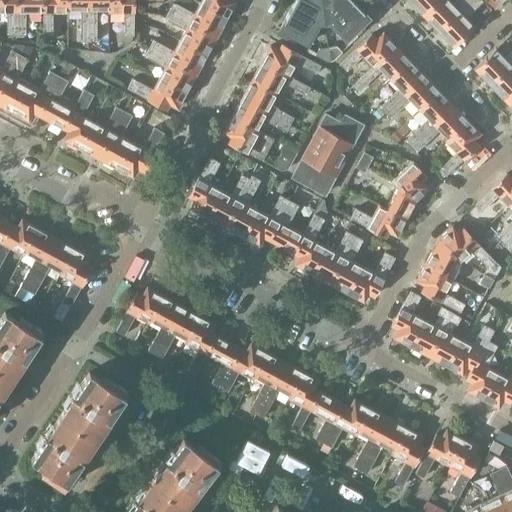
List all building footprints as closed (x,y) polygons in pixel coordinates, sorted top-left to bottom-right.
[(7,35),(17,35),(16,0),(0,0),(0,11),(7,12),(7,35)] [(26,12),(44,11),(44,0),(16,0),(17,35),(26,35),(26,12)] [(69,12),(69,9),(68,0),(44,0),(44,11),(44,35),(53,35),(53,12),(69,12)] [(81,41),(89,41),(89,0),(68,0),(69,9),(81,9),(81,41)] [(89,0),(89,41),(97,41),(97,9),(109,9),(109,0),(89,0)] [(109,0),(109,9),(109,12),(125,12),(125,36),(134,36),(134,0),(109,0)] [(201,0),(200,3),(226,18),(235,2),(231,0),(201,0)] [(323,23),(320,0),(294,0),(279,29),(307,44),(318,24),(323,23)] [(320,0),(323,23),(329,22),(345,39),(368,17),(351,0),(320,0)] [(410,0),(408,2),(422,16),(439,0),(410,0)] [(456,0),(452,4),(448,0),(439,0),(422,16),(439,33),(446,26),(445,25),(470,0),(456,0)] [(465,18),(482,1),(481,0),(470,0),(445,25),(446,26),(439,33),(452,48),(474,27),(465,18)] [(169,11),(216,36),(226,18),(200,3),(194,14),(175,4),(173,5),(169,11)] [(216,36),(169,11),(165,19),(185,30),(180,41),(206,55),(216,36)] [(276,35),(324,61),(329,60),(328,48),(319,49),(307,44),(279,29),(276,35)] [(363,55),(373,66),(395,45),(382,32),(376,39),(371,34),(339,64),(346,71),(363,55)] [(153,40),(149,49),(196,74),(206,55),(180,41),(174,52),(153,40)] [(0,89),(24,46),(14,45),(0,70),(0,89)] [(270,46),(261,62),(288,76),(295,63),(315,74),(320,66),(281,45),(278,51),(270,46)] [(381,70),(390,79),(409,60),(395,45),(373,66),(352,86),(358,92),(381,70)] [(0,104),(13,112),(27,86),(27,85),(16,80),(34,48),(24,46),(0,89),(0,104)] [(329,60),(330,64),(342,53),(336,47),(328,48),(329,60)] [(165,68),(159,79),(185,93),(196,74),(149,49),(144,57),(165,68)] [(474,70),(490,87),(498,80),(497,79),(511,64),(511,50),(504,58),(495,49),(474,70)] [(379,107),(385,113),(424,75),(409,60),(390,79),(399,88),(379,107)] [(261,62),(251,80),(276,94),(282,83),(306,96),(310,89),(288,76),(261,62)] [(490,87),(504,101),(511,93),(511,64),(497,79),(498,80),(490,87)] [(37,114),(54,124),(64,106),(56,101),(68,81),(64,79),(70,69),(63,66),(58,76),(37,114)] [(37,114),(58,76),(49,71),(38,92),(27,86),(13,112),(28,120),(33,112),(37,114)] [(410,100),(419,109),(438,90),(424,75),(385,113),(390,119),(410,100)] [(185,93),(159,79),(153,90),(132,79),(127,89),(166,110),(169,104),(177,108),(185,93)] [(251,80),(242,98),(292,125),(296,118),(270,105),(276,94),(251,80)] [(64,140),(79,148),(93,121),(82,115),(93,95),(83,90),(72,110),(64,106),(54,124),(68,131),(64,140)] [(404,141),(410,147),(453,105),(438,90),(419,109),(428,118),(404,141)] [(242,98),(232,116),(257,130),(263,119),(287,133),(292,125),(242,98)] [(439,130),(447,139),(467,120),(453,105),(410,147),(415,152),(439,130)] [(99,159),(124,112),(115,107),(104,127),(93,121),(79,148),(99,159)] [(117,169),(132,142),(120,136),(132,116),(124,112),(99,159),(117,169)] [(292,177),(324,194),(362,124),(344,115),(340,122),(325,114),(292,177)] [(257,130),(232,116),(220,139),(261,161),(273,139),(258,132),(259,131),(257,130)] [(467,120),(447,139),(445,141),(456,152),(440,168),(446,175),(478,144),(473,140),(480,133),(467,120)] [(132,142),(117,169),(132,177),(137,169),(143,172),(164,133),(154,128),(143,148),(132,142)] [(285,146),(273,167),(281,172),(287,170),(297,152),(285,146)] [(366,150),(361,159),(370,163),(374,154),(366,150)] [(190,208),(205,216),(219,189),(208,183),(219,163),(209,158),(188,197),(194,200),(190,208)] [(370,163),(361,159),(356,168),(365,172),(370,163)] [(411,162),(394,179),(415,200),(428,188),(421,181),(426,177),(411,162)] [(511,209),(511,208),(511,177),(511,179),(506,174),(474,204),(484,214),(500,198),(511,209)] [(205,216),(223,226),(249,179),(241,175),(230,195),(219,189),(205,216)] [(223,226),(243,237),(257,210),(246,204),(259,180),(251,175),(249,179),(223,226)] [(386,209),(405,219),(415,200),(394,179),(393,178),(389,184),(397,188),(386,209)] [(263,237),(267,239),(288,200),(279,195),(268,216),(257,210),(243,237),(259,245),(263,237)] [(267,239),(292,253),(302,234),(286,226),(297,205),(288,200),(267,239)] [(334,210),(342,214),(346,206),(338,202),(334,210)] [(405,219),(386,209),(378,205),(372,217),(355,208),(350,218),(385,237),(388,231),(396,235),(405,219)] [(294,264),(309,272),(323,246),(312,240),(323,219),(313,214),(302,234),(292,253),(299,256),(294,264)] [(0,245),(11,224),(0,218),(0,245)] [(23,255),(24,252),(38,228),(22,219),(17,227),(11,224),(0,245),(0,265),(10,247),(23,255)] [(511,220),(496,236),(501,242),(511,231),(511,220)] [(451,226),(438,238),(459,260),(460,260),(470,250),(488,268),(494,262),(463,228),(458,233),(451,226)] [(20,286),(27,290),(55,237),(38,228),(24,252),(35,258),(20,286)] [(309,272),(328,283),(354,235),(345,231),(334,251),(323,246),(309,272)] [(511,242),(511,231),(501,242),(507,248),(511,242)] [(328,283),(348,293),(362,266),(351,260),(362,240),(354,235),(328,283)] [(55,237),(27,290),(34,294),(49,266),(60,272),(73,247),(55,237)] [(438,238),(424,264),(451,279),(461,260),(460,260),(459,260),(438,238)] [(73,247),(60,272),(59,274),(71,280),(60,301),(70,306),(91,267),(85,264),(90,256),(73,247)] [(362,266),(348,293),(363,301),(367,293),(373,296),(394,257),(384,252),(373,272),(362,266)] [(451,279),(424,264),(416,280),(424,285),(421,291),(460,312),(464,303),(444,292),(451,279)] [(493,279),(484,274),(479,282),(489,287),(493,279)] [(148,322),(150,320),(163,295),(147,287),(142,295),(137,292),(115,331),(124,335),(135,315),(148,322)] [(408,345),(422,318),(411,312),(420,296),(410,291),(392,325),(397,328),(393,337),(408,345)] [(148,350),(155,353),(181,305),(163,295),(150,320),(161,326),(148,350)] [(199,315),(181,305),(155,353),(162,357),(175,333),(186,339),(199,315)] [(408,345),(427,355),(451,312),(441,307),(437,314),(439,315),(434,324),(422,318),(408,345)] [(4,312),(0,318),(0,372),(11,380),(44,332),(21,316),(18,321),(4,312)] [(427,355),(447,366),(461,339),(450,333),(455,324),(456,325),(460,318),(451,312),(427,355)] [(199,315),(186,339),(185,342),(198,349),(187,369),(195,374),(206,353),(216,335),(211,332),(215,323),(199,315)] [(466,366),(471,369),(487,340),(488,341),(494,330),(484,325),(472,345),(461,339),(447,366),(462,374),(466,366)] [(216,335),(206,353),(222,362),(211,382),(220,387),(241,348),(216,335)] [(467,390),(483,399),(497,372),(486,366),(497,346),(488,341),(487,340),(471,369),(465,379),(471,382),(467,390)] [(252,378),(254,376),(267,351),(251,343),(246,351),(241,348),(220,387),(228,391),(239,371),(252,378)] [(256,414),(284,361),(267,351),(254,376),(264,382),(249,410),(256,414)] [(288,397),(289,395),(302,371),(284,361),(256,414),(263,418),(277,392),(288,397)] [(299,430),(311,407),(320,391),(314,387),(318,379),(302,371),(289,395),(303,402),(291,425),(299,430)] [(0,396),(11,380),(0,372),(0,396)] [(89,372),(59,416),(95,440),(128,392),(105,377),(102,381),(89,372)] [(509,402),(511,396),(511,380),(497,372),(483,399),(498,407),(503,399),(509,402)] [(315,438),(323,443),(344,404),(320,391),(311,407),(327,415),(315,438)] [(353,433),(354,430),(367,406),(354,398),(349,406),(344,404),(323,443),(331,447),(342,427),(353,433)] [(352,466),(359,470),(388,417),(367,406),(354,430),(368,437),(352,466)] [(95,440),(59,416),(30,459),(43,468),(40,473),(63,488),(95,440)] [(382,445),(393,451),(406,427),(388,417),(359,470),(367,473),(382,445)] [(406,427),(393,451),(392,453),(405,460),(394,481),(402,486),(423,447),(417,443),(422,435),(406,427)] [(434,458),(447,465),(462,438),(446,430),(441,438),(435,435),(415,474),(423,478),(434,458)] [(462,438),(447,465),(461,472),(450,492),(458,497),(479,458),(473,455),(477,446),(462,438)] [(183,439),(151,480),(185,507),(220,461),(198,444),(195,449),(183,439)] [(493,441),(489,449),(498,455),(503,446),(493,441)] [(511,479),(505,466),(497,469),(511,501),(511,479)] [(498,495),(487,500),(493,511),(511,511),(511,501),(497,469),(488,473),(498,495)] [(151,480),(125,511),(181,511),(185,507),(151,480)] [(493,511),(487,500),(465,510),(466,511),(493,511)]
